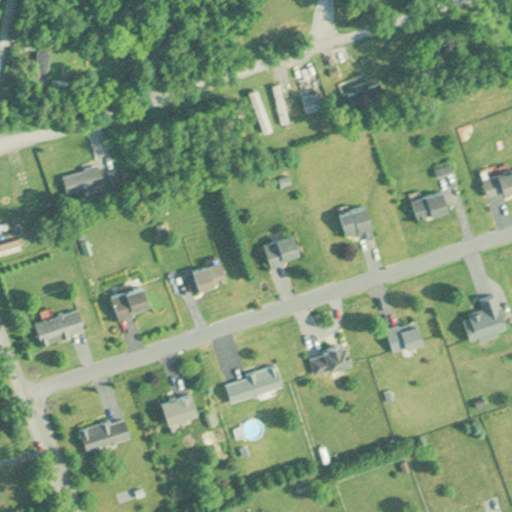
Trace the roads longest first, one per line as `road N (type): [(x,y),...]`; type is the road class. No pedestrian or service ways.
road 1 (residential): [(511,227),(28,400)]
road 2 (residential): [(0,148),(429,0)]
road 3 (residential): [(73,511),(0,330)]
